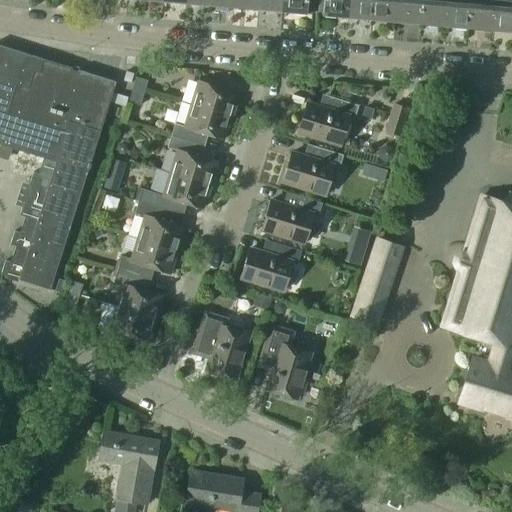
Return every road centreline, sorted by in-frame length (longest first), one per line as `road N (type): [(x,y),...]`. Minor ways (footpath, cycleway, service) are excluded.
road 1 (residential): [(159,394),(199,266),(231,214),(281,53)]
road 2 (residential): [(281,53),(0,19)]
road 3 (unclassified): [(404,505),(159,394)]
road 4 (residential): [(511,75),(281,53)]
road 5 (unclassified): [(159,394),(4,312)]
